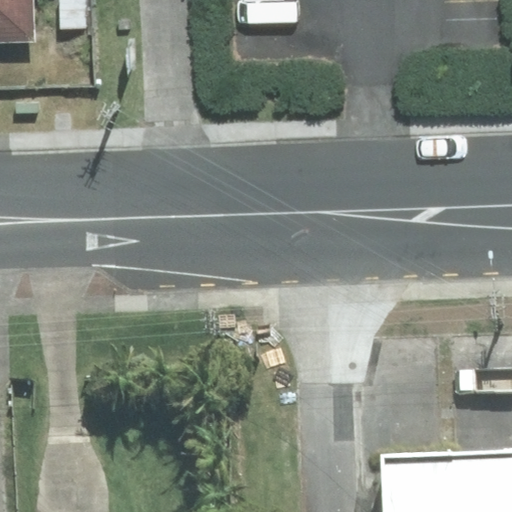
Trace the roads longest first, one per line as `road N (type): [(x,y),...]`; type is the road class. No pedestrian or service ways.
road 1 (secondary): [(511,208),(216,216)]
road 2 (secondary): [(216,216),(0,251)]
road 3 (secondary): [(0,191),(216,216)]
